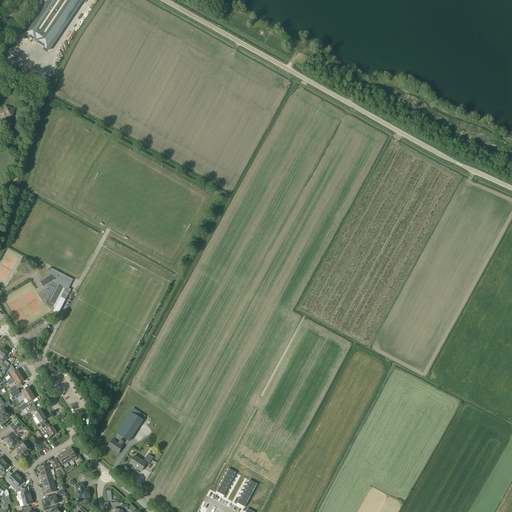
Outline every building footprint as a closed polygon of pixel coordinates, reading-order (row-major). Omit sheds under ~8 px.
[(23,33),(47,50),(80,0),(35,0),(42,4),(23,33)] [(5,117),(12,119),(16,109),(5,105),(3,112),(2,113),(4,117),(5,117)] [(27,270),(30,267),(26,260),(22,263),(27,270)] [(52,314),(52,315),(58,311),(59,312),(65,300),(59,297),(68,278),(61,274),(59,277),(56,272),(52,275),(40,283),(43,288),(46,286),(47,287),(49,289),(48,290),(51,292),(45,304),(48,305),(52,309),(53,308),(54,309),(52,314)] [(11,365),(6,372),(10,379),(6,381),(8,384),(20,376),(17,370),(15,371),(11,365)] [(6,384),(7,386),(15,381),(17,385),(24,381),(20,376),(8,384),(6,384)] [(18,399),(18,400),(31,393),(28,387),(21,391),(24,395),(18,399)] [(17,402),(18,404),(26,399),(28,403),(35,399),(31,393),(18,400),(19,401),(17,402)] [(4,404),(0,407),(1,410),(0,410),(0,413),(5,420),(10,417),(3,409),(6,407),(4,404)] [(21,411),(23,414),(29,411),(30,413),(36,409),(34,405),(31,408),(30,406),(23,411),(22,410),(21,411)] [(33,419),(37,425),(46,420),(40,410),(34,414),(36,417),(33,419)] [(116,433),(129,442),(143,421),(130,412),(116,433)] [(15,426),(11,429),(14,432),(20,427),(18,424),(15,426)] [(35,433),(39,439),(43,436),(48,433),(50,437),(56,433),(52,426),(50,428),(48,425),(35,433)] [(4,440),(11,448),(19,442),(11,433),(4,440)] [(113,450),(118,453),(122,447),(121,446),(124,442),(120,439),(117,444),(112,440),(108,446),(113,449),(113,450)] [(17,453),(22,459),(24,457),(25,458),(26,458),(28,456),(28,455),(28,454),(31,451),(27,448),(29,446),(25,441),(20,446),(22,449),(17,453)] [(37,451),(43,449),(40,443),(35,445),(37,451)] [(71,448),(66,451),(72,460),(77,457),(71,448)] [(62,454),(67,463),(72,460),(66,451),(62,454)] [(57,457),(62,466),(67,463),(62,454),(57,457)] [(145,459),(150,463),(153,458),(148,454),(145,459)] [(137,469),(141,471),(146,464),(134,456),(129,464),(133,466),(134,465),(138,468),(137,469)] [(0,474),(0,475),(1,477),(6,473),(4,471),(9,466),(4,462),(0,466),(0,471),(2,473),(0,474)] [(38,468),(40,473),(50,470),(49,465),(38,468)] [(40,473),(41,479),(52,476),(50,470),(40,473)] [(8,479),(12,484),(19,477),(20,476),(18,474),(17,474),(15,473),(14,472),(11,475),(12,476),(9,478),(7,476),(4,479),(6,481),(8,479)] [(43,484),(53,481),(52,476),(41,479),(43,484)] [(12,484),(19,490),(21,488),(19,485),(23,481),(19,477),(12,484)] [(43,484),(44,489),(55,486),(53,481),(43,484)] [(77,490),(79,500),(90,497),(88,489),(85,490),(83,483),(75,485),(76,490),(77,490)] [(44,489),(46,495),(56,492),(55,486),(44,489)] [(218,487),(216,492),(224,496),(226,492),(218,487)] [(20,495),(22,501),(31,498),(30,492),(27,493),(27,492),(28,492),(26,488),(20,490),(21,492),(17,493),(18,496),(20,495)] [(65,494),(64,491),(57,493),(58,495),(45,499),(47,507),(58,504),(56,498),(61,497),(60,495),(65,494)] [(21,507),(22,510),(28,508),(27,505),(33,504),(31,498),(22,501),(24,506),(21,507)] [(239,499),(237,503),(245,507),(247,503),(239,499)]
